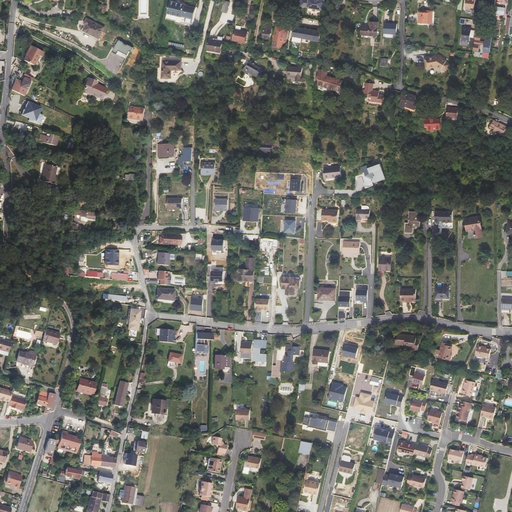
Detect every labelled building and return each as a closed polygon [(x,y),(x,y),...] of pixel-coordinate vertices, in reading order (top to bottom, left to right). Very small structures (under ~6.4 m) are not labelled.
[(224,0),(222,11),(227,13),(230,2),(224,0)] [(301,0),(300,6),(308,7),(308,8),(316,9),(317,11),(321,11),(322,10),(323,10),(324,1),(320,0),(301,0)] [(466,0),(465,9),(474,10),(475,0),(466,0)] [(168,13),(182,17),(185,6),(185,5),(170,1),(168,13)] [(185,6),(182,17),(181,22),(191,24),(195,8),(185,6)] [(432,24),(433,11),(423,10),(423,13),(419,13),(418,23),(432,24)] [(181,22),(182,17),(168,13),(166,18),(176,21),(176,22),(181,24),(181,22)] [(84,31),(99,38),(105,27),(87,19),(85,24),(87,25),(84,31)] [(370,22),(370,27),(362,27),(362,35),(377,36),(378,23),(370,22)] [(384,23),(384,34),(391,34),(397,35),(397,23),(384,23)] [(265,24),(263,43),(267,43),(267,41),(271,42),(272,34),(271,34),(272,25),(265,24)] [(236,30),(234,41),(240,42),(240,43),(243,44),(244,41),(246,41),(248,32),(241,31),(242,26),(237,26),(236,30)] [(279,27),(278,31),(275,30),(272,46),(278,47),(283,47),(284,44),(286,44),(288,34),(285,33),(284,32),(285,28),(279,27)] [(322,30),(294,27),(293,37),(320,41),(322,30)] [(461,41),(470,42),(471,31),(466,30),(462,30),(461,41)] [(489,58),(492,38),(486,37),(483,57),(489,58)] [(208,50),(222,53),(223,41),(210,39),(208,50)] [(118,40),(116,45),(113,52),(118,54),(119,51),(128,55),(130,51),(132,52),(134,48),(132,47),(123,42),(118,40)] [(23,60),(34,66),(39,56),(41,58),(44,53),(30,46),(25,56),(26,56),(23,60)] [(439,61),(436,59),(433,60),(425,62),(426,66),(423,67),(425,72),(434,70),(438,74),(439,73),(444,67),(444,66),(439,61)] [(172,70),(182,70),(182,61),(164,61),(163,78),(172,78),(172,70)] [(251,61),(243,70),(247,73),(252,77),(253,74),(258,77),(259,75),(263,76),(264,67),(260,67),(251,61)] [(296,77),(296,80),(302,80),(303,68),(289,66),(288,76),(296,77)] [(447,70),(444,67),(439,73),(442,76),(447,70)] [(320,84),(341,90),(342,86),(344,80),(331,76),(328,75),(328,69),(320,69),(320,84)] [(16,79),(11,90),(24,96),(26,90),(29,83),(26,82),(27,80),(24,78),(22,82),(16,79)] [(82,92),(92,96),(92,95),(101,99),(106,89),(97,84),(98,82),(88,78),(82,92)] [(365,90),(365,93),(369,94),(368,97),(372,98),(372,102),(383,103),(384,95),(380,94),(380,91),(373,90),(374,83),(366,82),(365,90)] [(344,86),(342,86),(341,90),(320,84),(319,87),(342,93),(344,86)] [(405,109),(415,112),(418,103),(415,102),(417,96),(409,94),(409,95),(403,93),(401,97),(403,98),(400,106),(406,107),(405,109)] [(38,113),(41,108),(27,102),(25,105),(24,110),(22,109),(21,115),(28,118),(27,121),(42,125),(46,117),(38,113)] [(130,106),(129,116),(143,118),(145,108),(130,106)] [(448,118),(458,118),(458,108),(448,107),(448,118)] [(443,130),(442,119),(426,120),(427,128),(429,128),(429,131),(433,130),(434,132),(437,132),(438,130),(443,130)] [(491,125),(492,125),(496,127),(495,129),(494,131),(503,135),(507,126),(494,119),(491,125)] [(42,141),(41,142),(57,146),(59,137),(51,135),(50,138),(39,134),(38,139),(42,141)] [(262,141),(261,151),(264,151),(271,151),(272,142),(262,141)] [(159,158),(175,157),(174,143),(159,144),(159,158)] [(186,161),(193,161),(193,148),(183,148),(184,154),(179,155),(179,164),(186,164),(186,161)] [(202,174),(215,174),(215,163),(202,162),(202,174)] [(361,168),(363,173),(365,173),(366,177),(373,180),(372,182),(375,183),(386,179),(380,164),(376,165),(371,164),(361,168)] [(42,173),(40,180),(52,183),(55,168),(45,165),(43,173),(42,173)] [(340,166),(323,167),(324,175),(325,179),(341,177),(340,166)] [(124,175),(124,180),(128,181),(128,183),(134,183),(134,175),(129,174),(129,175),(124,175)] [(291,192),(300,192),(301,180),(291,180),(291,192)] [(215,210),(228,211),(228,200),(216,199),(215,210)] [(183,209),(183,200),(171,200),(171,202),(167,202),(167,210),(168,211),(172,211),(173,210),(180,210),(180,209),(183,209)] [(289,212),(298,212),(298,200),(289,200),(289,212)] [(356,209),(356,218),(362,218),(370,219),(370,209),(369,209),(369,208),(369,207),(368,207),(368,206),(367,206),(366,206),(361,206),(361,209),(356,209)] [(245,221),(260,221),(260,207),(245,207),(245,221)] [(325,220),(329,220),(333,220),(333,222),(338,222),(338,211),(317,210),(317,222),(322,222),(322,220),(322,216),(325,216),(325,220)] [(94,213),(72,211),(72,215),(73,215),(72,221),(78,222),(78,221),(85,222),(85,220),(93,221),(93,220),(94,213)] [(453,211),(435,211),(435,222),(439,222),(439,228),(453,228),(453,211)] [(409,212),(409,223),(406,223),(405,233),(414,233),(414,229),(417,229),(417,226),(420,227),(421,212),(409,212)] [(465,219),(467,232),(474,230),(476,238),(483,237),(480,217),(465,219)] [(288,233),(297,233),(297,221),(288,221),(288,233)] [(163,234),(163,237),(162,244),(162,245),(172,246),(172,245),(180,245),(180,235),(163,234)] [(263,238),(262,246),(272,247),(279,248),(280,238),(268,237),(268,239),(263,238)] [(344,253),(360,254),(360,242),(344,241),(344,253)] [(118,265),(118,249),(104,250),(104,264),(118,265)] [(157,264),(168,265),(168,259),(174,260),(175,254),(158,252),(157,264)] [(380,271),(391,271),(391,258),(380,257),(380,271)] [(250,267),(250,270),(240,270),(239,280),(248,281),(248,284),(253,284),(253,281),(254,270),(253,270),(253,268),(254,268),(255,259),(247,258),(247,267),(250,267)] [(212,270),(212,281),(224,281),(224,271),(212,270)] [(167,272),(158,271),(157,280),(159,280),(158,285),(166,285),(166,280),(169,281),(170,276),(167,276),(167,272)] [(296,279),(296,277),(283,276),(282,289),(287,289),(287,292),(295,292),(295,287),(299,288),(300,279),(296,279)] [(449,286),(436,286),(436,298),(441,298),(441,296),(449,296),(449,286)] [(165,300),(173,301),(175,290),(158,288),(156,299),(157,299),(165,300)] [(319,294),(315,293),(315,294),(315,303),(318,303),(318,300),(336,300),(336,289),(319,288),(319,294)] [(416,301),(417,289),(402,289),(401,302),(409,302),(409,301),(416,301)] [(368,290),(357,290),(357,300),(361,300),(364,301),(364,302),(368,302),(368,290)] [(103,293),(102,299),(127,302),(128,296),(103,293)] [(511,304),(511,295),(501,296),(502,307),(511,306),(511,305),(511,304)] [(351,296),(339,296),(339,306),(350,307),(351,296)] [(204,299),(192,298),(191,310),(203,311),(204,299)] [(269,310),(269,299),(256,298),(255,309),(262,310),(262,308),(264,308),(264,309),(269,310)] [(141,310),(130,308),(128,329),(138,331),(141,310)] [(204,327),(196,326),(195,346),(195,352),(207,353),(207,345),(203,345),(203,340),(212,340),(212,339),(212,335),(212,334),(204,333),(204,327)] [(161,329),(159,342),(175,344),(176,339),(173,339),(174,331),(161,329)] [(59,333),(45,330),(42,341),(56,345),(59,333)] [(415,345),(416,340),(417,336),(398,334),(397,340),(396,340),(395,344),(405,345),(405,349),(418,350),(418,345),(415,345)] [(0,339),(0,353),(7,356),(11,342),(0,339)] [(268,340),(255,339),(254,360),(267,361),(267,353),(261,353),(261,347),(268,347),(268,340)] [(252,354),(253,343),(242,342),(241,353),(252,354)] [(442,343),(440,350),(437,349),(436,353),(439,354),(439,357),(451,360),(452,355),(451,355),(452,347),(445,345),(445,343),(442,343)] [(287,344),(286,350),(289,351),(289,356),(286,356),(285,361),(277,360),(277,365),(273,365),(272,373),(272,379),(276,380),(276,377),(279,377),(280,372),(285,372),(285,371),(294,372),(295,362),(294,361),(294,355),(299,355),(300,347),(292,346),(292,345),(287,344)] [(360,348),(346,345),(344,354),(358,357),(360,348)] [(483,350),(483,348),(478,347),(476,358),(489,361),(491,351),(483,350)] [(319,364),(319,362),(329,363),(330,351),(315,349),(314,363),(319,364)] [(28,366),(27,369),(32,371),(35,355),(24,352),(19,351),(16,362),(21,363),(21,364),(28,366)] [(170,352),(168,361),(180,364),(182,355),(170,352)] [(214,355),(214,369),(223,370),(223,373),(230,373),(231,366),(229,366),(230,356),(214,355)] [(505,371),(498,370),(496,377),(504,379),(505,371)] [(426,375),(416,373),(414,381),(424,384),(426,375)] [(95,383),(82,380),(82,383),(79,382),(76,390),(93,395),(95,383)] [(434,380),(431,390),(447,394),(449,384),(434,380)] [(465,380),(462,393),(472,396),(474,386),(475,382),(465,380)] [(113,405),(119,407),(122,398),(124,398),(128,383),(119,381),(113,405)] [(96,404),(105,407),(107,399),(104,398),(107,385),(102,383),(98,397),(96,404)] [(348,388),(333,384),(329,397),(345,401),(348,388)] [(13,392),(0,388),(0,399),(1,400),(5,402),(5,401),(10,402),(12,396),(13,392)] [(404,396),(388,392),(385,401),(397,404),(397,405),(402,406),(404,396)] [(52,401),(53,401),(55,395),(49,393),(48,395),(47,399),(45,407),(43,413),(46,412),(47,409),(49,409),(52,401)] [(354,409),(372,413),(375,401),(371,400),(372,395),(361,393),(360,398),(356,397),(354,409)] [(27,401),(12,396),(10,402),(9,405),(12,406),(12,408),(16,409),(17,408),(20,409),(24,410),(27,401)] [(36,404),(45,407),(47,399),(38,397),(36,404)] [(424,402),(414,399),(411,408),(422,411),(422,409),(426,410),(428,401),(425,400),(424,402)] [(153,400),(152,413),(156,413),(155,416),(156,418),(156,419),(157,420),(159,421),(161,420),(162,419),(163,414),(164,414),(166,402),(153,400)] [(470,403),(461,401),(460,405),(459,405),(458,409),(457,413),(455,419),(466,422),(470,403)] [(495,408),(483,405),(480,416),(493,419),(495,408)] [(250,420),(251,410),(238,409),(237,419),(242,420),(241,421),(246,421),(246,420),(250,420)] [(435,423),(439,424),(442,412),(430,409),(427,420),(435,422),(435,423)] [(305,412),(302,425),(335,432),(338,422),(319,417),(320,415),(305,412)] [(377,427),(374,438),(388,441),(387,442),(393,444),(396,431),(391,430),(386,429),(387,429),(382,428),(381,428),(377,427)] [(66,436),(67,434),(67,432),(62,431),(60,437),(58,444),(57,448),(76,454),(80,440),(76,439),(66,436)] [(252,438),(265,441),(267,434),(253,431),(252,438)] [(19,437),(16,448),(29,452),(32,441),(19,437)] [(212,437),(211,445),(215,445),(217,448),(216,452),(215,456),(223,457),(224,453),(225,446),(221,445),(219,442),(220,438),(212,437)] [(47,445),(54,447),(55,443),(56,441),(53,440),(48,439),(47,445)] [(400,450),(415,454),(415,453),(417,445),(406,442),(406,441),(402,440),(400,450)] [(137,442),(135,452),(144,453),(145,443),(137,442)] [(299,452),(310,454),(312,443),(302,442),(299,452)] [(84,455),(83,464),(88,465),(95,466),(99,466),(101,456),(101,454),(97,454),(98,447),(98,444),(94,443),(93,445),(93,447),(92,447),(91,456),(84,455)] [(430,447),(418,444),(417,445),(415,453),(431,457),(433,449),(429,449),(430,447)] [(48,456),(51,457),(54,447),(47,445),(45,450),(49,452),(48,456)] [(448,458),(461,462),(464,451),(459,450),(459,451),(455,450),(450,449),(448,458)] [(126,464),(134,465),(136,455),(128,453),(126,464)] [(343,456),(342,460),(339,470),(353,474),(356,464),(351,462),(352,458),(351,456),(345,454),(343,456)] [(485,468),(487,458),(475,455),(471,455),(471,456),(467,455),(466,463),(469,464),(485,468)] [(116,457),(104,456),(101,456),(99,466),(114,468),(115,463),(116,457)] [(260,469),(262,459),(249,456),(247,466),(260,469)] [(218,473),(221,460),(210,458),(207,471),(218,473)] [(64,477),(79,480),(80,475),(81,470),(76,469),(66,467),(65,472),(61,471),(60,475),(64,477)] [(376,482),(383,484),(383,482),(385,473),(386,470),(380,468),(376,482)] [(6,482),(11,484),(13,485),(13,486),(18,487),(21,476),(9,472),(6,482)] [(97,482),(110,484),(112,474),(99,472),(97,482)] [(385,473),(383,482),(383,484),(388,485),(389,483),(402,486),(405,476),(391,473),(391,474),(385,473)] [(408,483),(423,487),(426,478),(414,475),(413,476),(410,475),(408,483)] [(464,475),(462,480),(463,480),(462,487),(470,489),(473,477),(464,475)] [(320,483),(307,480),(304,492),(318,495),(320,483)] [(201,482),(199,495),(209,497),(210,493),(211,488),(212,484),(201,482)] [(121,503),(132,505),(135,488),(124,486),(121,503)] [(244,497),(238,496),(236,508),(248,510),(252,489),(245,488),(244,497)] [(455,489),(452,501),(453,501),(455,502),(460,503),(462,503),(465,491),(455,489)] [(98,500),(99,497),(93,496),(94,492),(92,491),(90,498),(98,500)] [(106,494),(102,493),(101,493),(95,492),(94,492),(93,496),(99,497),(101,498),(101,501),(108,502),(109,495),(106,494)] [(144,497),(136,495),(134,505),(142,506),(144,497)] [(89,498),(86,511),(96,511),(99,500),(98,500),(90,498),(89,498)]
